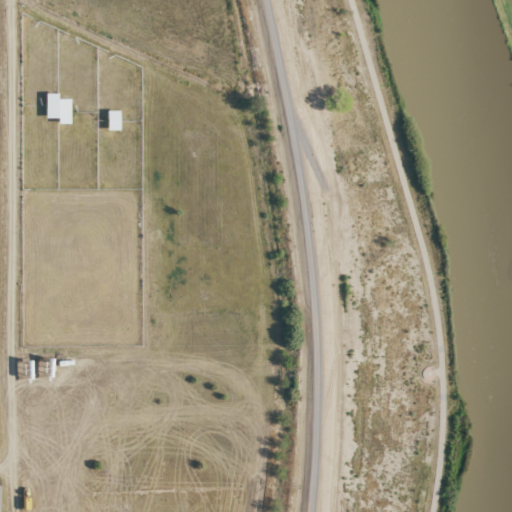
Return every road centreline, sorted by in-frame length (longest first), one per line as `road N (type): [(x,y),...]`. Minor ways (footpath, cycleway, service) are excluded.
road 1 (track): [(307,511),(314,466),(311,284),(264,0)]
road 2 (residential): [(20,511),(13,0)]
